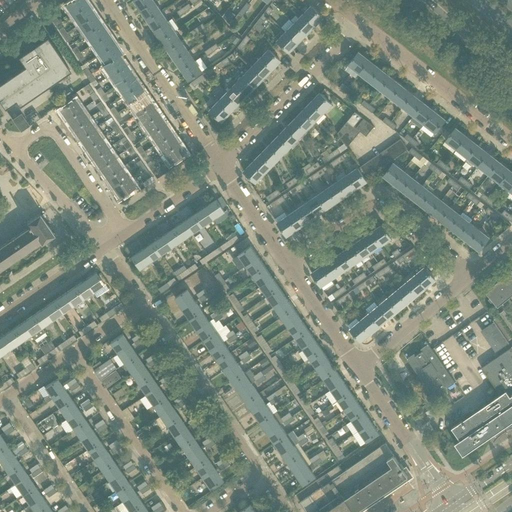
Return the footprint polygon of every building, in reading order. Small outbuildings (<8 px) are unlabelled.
[(65,5),(64,6),(71,16),(72,16),(87,5),(82,0),(72,0),(72,1),(66,5),(65,5)] [(140,10),(141,10),(153,2),(151,0),(133,0),(134,0),(135,0),(141,10),(140,10)] [(147,20),(148,20),(160,12),(153,2),(141,10),(148,20),(147,20)] [(247,3),(233,20),(236,22),(237,23),(250,6),(249,5),(247,3)] [(189,4),(183,8),(186,12),(191,8),(189,4)] [(71,16),(78,26),(94,15),(94,14),(93,15),(87,6),(87,5),(71,16)] [(303,15),(314,26),(314,25),(313,25),(321,17),(322,17),(311,6),(311,7),(312,7),(304,16),(303,15)] [(268,7),(264,12),(268,15),(272,10),(268,7)] [(183,8),(177,12),(180,16),(186,12),(183,8)] [(228,10),(222,17),(230,22),(235,16),(228,10)] [(154,30),(167,22),(160,12),(148,20),(155,29),(154,30)] [(264,12),(260,18),(264,21),(268,15),(264,12)] [(78,26),(85,36),(101,25),(101,24),(100,25),(94,15),(78,26)] [(295,24),(305,34),(313,25),(313,26),(314,26),(303,15),(303,16),(299,20),(295,24)] [(295,24),(299,20),(295,16),(291,20),(295,24)] [(51,20),(56,26),(60,23),(56,17),(51,20)] [(260,18),(253,27),(260,33),(264,27),(261,25),(264,21),(260,18)] [(167,22),(154,30),(155,30),(162,39),(161,40),(173,32),(178,28),(172,19),(167,22)] [(287,33),(295,25),(294,24),(289,19),(281,27),(286,32),(287,33)] [(202,24),(196,28),(199,32),(205,28),(202,24)] [(286,32),(286,33),(297,43),(296,42),(304,34),(305,35),(305,34),(295,24),(294,24),(295,25),(287,33),(286,32)] [(85,36),(91,45),(107,34),(100,25),(101,25),(85,36)] [(62,26),(58,29),(62,36),(66,33),(62,26)] [(191,31),(191,32),(193,36),(199,32),(196,28),(191,31)] [(168,50),(180,42),(173,32),(161,40),(162,40),(169,50),(168,50)] [(66,33),(62,36),(66,42),(71,39),(66,33)] [(297,43),(286,33),(278,42),(278,41),(277,42),(288,52),(289,51),(288,51),(296,43),(297,43)] [(91,45),(98,55),(114,44),(113,44),(107,35),(108,35),(107,34),(91,45)] [(246,35),(242,41),(246,44),(250,39),(246,35)] [(234,36),(231,41),(235,44),(239,39),(234,36)] [(46,37),(18,56),(17,57),(24,66),(0,82),(0,103),(4,109),(15,101),(18,106),(70,71),(46,37)] [(246,44),(242,41),(237,46),(242,50),(246,44)] [(175,60),(187,51),(180,42),(168,50),(169,50),(175,59),(175,60)] [(114,44),(98,55),(103,63),(104,64),(105,65),(118,56),(121,54),(120,54),(114,45),(114,44)] [(76,47),(71,50),(75,56),(80,53),(76,47)] [(261,58),(261,59),(272,69),(271,68),(279,60),(280,61),(279,60),(273,54),(272,53),(269,50),(269,51),(265,55),(262,59),(261,58)] [(182,70),(194,61),(187,51),(175,60),(176,60),(182,69),(182,70)] [(80,53),(75,56),(79,62),(84,58),(80,53)] [(349,64),(349,65),(350,64),(360,72),(359,73),(360,73),(369,61),(368,62),(358,54),(358,53),(354,57),(349,64)] [(232,54),(226,58),(227,58),(229,62),(235,58),(232,54)] [(103,67),(109,76),(125,65),(124,65),(118,56),(105,65),(103,67)] [(200,58),(194,61),(201,72),(207,68),(200,58)] [(226,58),(221,62),(224,66),(229,62),(227,58),(226,58)] [(253,67),(252,67),(263,78),(263,77),(271,69),(272,69),(261,59),(253,68),(253,67)] [(194,61),(182,70),(183,70),(189,79),(188,80),(189,80),(201,72),(194,61)] [(370,81),(371,81),(380,70),(379,70),(369,62),(369,61),(360,73),(371,81),(370,81)] [(241,62),(236,67),(241,72),(246,67),(241,62)] [(109,76),(116,86),(132,75),(131,75),(125,66),(125,65),(109,76)] [(244,76),(255,87),(255,86),(254,86),(262,77),(263,78),(252,67),(252,68),(253,68),(245,76),(244,76)] [(87,68),(82,71),(86,77),(91,74),(87,68)] [(212,68),(206,72),(207,73),(209,76),(215,72),(212,68)] [(381,90),(390,78),(390,79),(380,70),(371,81),(371,82),(371,81),(381,89),(381,90)] [(241,73),(233,82),(246,95),(247,95),(246,95),(254,86),(255,87),(244,76),(241,73)] [(91,74),(86,77),(90,83),(91,83),(95,80),(91,74)] [(116,86),(122,96),(138,85),(138,84),(138,85),(131,76),(132,75),(116,86)] [(202,75),(196,79),(199,83),(205,79),(202,75)] [(392,98),(393,98),(401,87),(390,79),(391,79),(390,78),(381,90),(382,90),(392,98)] [(227,93),(227,94),(238,104),(238,103),(246,95),(233,82),(231,81),(227,85),(232,90),(228,94),(227,93)] [(339,88),(345,92),(348,88),(343,84),(339,88)] [(122,96),(129,105),(145,94),(144,94),(138,85),(122,96)] [(100,87),(96,90),(100,96),(104,93),(100,87)] [(403,107),(412,95),(411,95),(401,87),(393,98),(403,106),(403,107)] [(348,88),(345,92),(350,97),(354,93),(348,88)] [(93,92),(89,95),(93,101),(97,98),(93,92)] [(104,93),(100,96),(104,102),(109,99),(104,93)] [(312,102),(322,113),(323,112),(322,112),(330,104),(331,104),(320,93),(320,94),(312,102)] [(129,105),(136,115),(152,104),(151,104),(145,95),(145,94),(129,105)] [(219,102),(229,112),(229,113),(230,113),(229,112),(237,104),(238,104),(227,94),(219,103),(219,102)] [(413,115),(414,115),(423,103),(422,103),(422,104),(412,96),(412,95),(403,107),(404,106),(414,114),(413,115)] [(66,120),(82,109),(75,99),(59,110),(60,110),(66,119),(66,120)] [(364,100),(361,104),(366,109),(369,105),(364,100)] [(100,102),(96,105),(100,111),(104,108),(100,102)] [(303,111),(314,121),(322,112),(322,113),(312,102),(312,103),(304,111),(303,111)] [(229,112),(219,103),(211,111),(210,111),(221,122),(221,121),(229,112)] [(414,115),(410,120),(421,128),(424,124),(434,112),(433,112),(423,104),(423,103),(414,115)] [(136,115),(142,125),(158,114),(151,105),(152,104),(136,115)] [(369,105),(366,109),(372,113),(375,109),(369,105)] [(113,107),(109,110),(113,116),(118,113),(113,107)] [(104,108),(100,111),(104,117),(108,114),(104,108)] [(73,129),(73,130),(88,119),(82,109),(66,120),(67,120),(73,129)] [(295,119),(295,120),(305,130),(306,130),(305,129),(313,121),(314,121),(303,111),(303,112),(295,120),(295,119)] [(355,112),(347,122),(354,127),(361,117),(355,112)] [(434,112),(424,124),(425,124),(425,123),(435,131),(435,132),(445,121),(444,120),(444,121),(433,113),(434,112)] [(29,126),(21,113),(12,120),(20,132),(29,126)] [(118,113),(113,116),(117,122),(122,119),(118,113)] [(142,125),(149,134),(165,124),(165,123),(164,124),(158,114),(142,125)] [(382,122),(388,126),(391,122),(386,118),(382,122)] [(79,139),(95,129),(88,119),(73,130),(74,129),(80,139),(79,139)] [(374,127),(363,119),(359,124),(370,132),(374,127)] [(287,128),(286,128),(297,139),(297,138),(305,129),(305,130),(295,120),(287,129),(287,128)] [(113,121),(109,124),(113,130),(117,127),(113,121)] [(347,122),(344,126),(357,136),(360,132),(356,128),(354,127),(347,122)] [(391,122),(388,126),(394,130),(397,126),(391,122)] [(149,134),(156,144),(172,133),(171,133),(165,124),(149,134)] [(370,132),(359,124),(356,128),(360,132),(366,136),(370,132)] [(127,126),(122,129),(126,135),(131,132),(127,126)] [(344,126),(341,130),(353,140),(357,136),(344,126)] [(117,127),(113,130),(117,136),(121,133),(117,127)] [(278,137),(289,147),(288,146),(296,138),(297,139),(286,128),(286,129),(287,129),(279,137),(278,137)] [(86,149),(102,138),(95,129),(79,139),(80,139),(86,148),(86,149)] [(446,140),(443,144),(454,153),(456,149),(466,137),(465,137),(465,138),(455,130),(455,129),(449,137),(446,140)] [(353,140),(341,130),(337,134),(347,147),(353,140)] [(131,132),(126,135),(130,141),(135,138),(131,132)] [(164,153),(178,143),(171,134),(172,134),(172,133),(156,144),(162,154),(164,153)] [(407,134),(404,138),(410,143),(413,139),(407,134)] [(270,145),(269,146),(280,156),(280,155),(288,147),(288,148),(289,147),(278,137),(278,138),(270,146),(270,145)] [(466,137),(456,149),(457,149),(468,157),(476,146),(465,138),(466,137)] [(92,158),(93,159),(108,148),(102,138),(86,149),(87,149),(93,158),(92,158)] [(400,139),(395,143),(402,153),(407,150),(400,139)] [(413,139),(410,143),(415,147),(418,143),(413,139)] [(127,141),(122,144),(126,150),(131,147),(127,141)] [(164,153),(162,154),(169,164),(170,163),(185,153),(185,152),(184,153),(178,144),(178,143),(164,153)] [(395,143),(390,146),(397,156),(402,153),(395,143)] [(140,146),(136,149),(140,155),(144,152),(140,146)] [(261,154),(261,155),(271,164),(280,156),(269,146),(270,146),(262,155),(261,154)] [(390,146),(385,150),(392,160),(397,156),(390,146)] [(468,157),(464,161),(472,167),(475,163),(478,165),(478,166),(487,154),(486,154),(476,146),(477,146),(476,146),(468,157)] [(131,147),(126,150),(130,156),(135,153),(131,147)] [(99,168),(115,158),(108,148),(93,159),(94,158),(100,168),(99,168)] [(337,148),(332,152),(335,157),(340,153),(340,152),(337,148)] [(408,152),(414,156),(417,152),(411,148),(408,152)] [(385,150),(380,153),(387,163),(392,160),(385,150)] [(144,152),(140,155),(144,161),(148,158),(144,152)] [(332,152),(326,156),(328,160),(329,161),(335,157),(332,152)] [(417,152),(414,156),(420,161),(423,157),(417,152)] [(380,153),(375,156),(382,167),(387,163),(380,153)] [(487,154),(478,166),(479,166),(489,174),(498,163),(498,162),(497,163),(487,155),(488,154),(487,154)] [(253,163),(263,173),(271,164),(261,155),(253,163)] [(375,156),(370,160),(377,170),(382,167),(375,156)] [(106,178),(122,167),(115,158),(99,168),(99,169),(100,168),(106,177),(106,178)] [(339,163),(336,159),(330,163),(333,167),(339,163)] [(436,164),(442,168),(445,164),(440,159),(436,164)] [(136,163),(140,169),(144,166),(140,160),(136,163)] [(370,160),(365,163),(372,174),(377,170),(370,160)] [(147,165),(154,175),(158,172),(151,162),(147,165)] [(263,173),(253,163),(253,164),(245,172),(244,172),(255,183),(255,182),(255,181),(263,173)] [(372,174),(365,163),(360,167),(367,177),(372,174)] [(393,183),(402,171),(401,172),(393,165),(393,164),(392,163),(383,175),(384,176),(384,175),(393,182),(393,183)] [(428,167),(433,171),(436,167),(431,163),(428,167)] [(498,163),(489,174),(489,175),(490,174),(500,182),(499,183),(500,183),(509,171),(508,171),(498,163)] [(445,164),(442,168),(447,172),(451,168),(445,164)] [(144,166),(140,169),(147,180),(151,177),(144,166)] [(304,167),(300,170),(304,177),(314,170),(311,166),(306,170),(304,167)] [(112,187),(113,188),(127,178),(128,177),(122,167),(106,178),(107,178),(113,187),(112,187)] [(436,167),(433,171),(439,176),(442,172),(436,167)] [(348,175),(347,175),(356,187),(355,187),(365,180),(365,181),(366,181),(357,168),(357,169),(348,176),(348,175)] [(402,190),(403,190),(412,179),(412,178),(411,179),(402,172),(402,171),(393,183),(394,182),(403,190),(402,190)] [(509,171),(500,183),(500,182),(511,190),(510,191),(511,189),(511,174),(509,172),(509,171)] [(319,177),(316,173),(310,177),(313,181),(319,177)] [(338,182),(337,182),(346,194),(345,193),(355,187),(355,188),(356,187),(347,175),(347,176),(338,182)] [(458,180),(463,185),(467,180),(461,176),(458,180)] [(0,202),(21,189),(17,183),(11,186),(5,177),(0,179),(0,202)] [(127,178),(113,188),(120,197),(119,197),(119,198),(133,188),(135,187),(128,177),(127,178)] [(447,182),(452,186),(455,182),(450,178),(447,182)] [(412,198),(421,187),(421,186),(412,179),(403,190),(403,191),(403,190),(412,197),(412,198)] [(467,180),(463,185),(469,189),(472,185),(467,180)] [(328,189),(327,189),(336,201),(336,200),(345,194),(345,195),(346,194),(337,182),(337,183),(328,189)] [(421,187),(412,198),(413,197),(422,204),(421,205),(422,205),(430,194),(431,193),(434,190),(424,182),(421,186),(421,187)] [(455,182),(452,186),(458,191),(461,187),(455,182)] [(299,190),(296,186),(290,190),(293,194),(299,190)] [(277,189),(272,193),(274,197),(280,193),(277,189)] [(318,196),(317,196),(326,208),(325,207),(335,201),(336,201),(327,189),(327,190),(318,196)] [(266,197),(269,201),(274,197),(272,193),(266,197)] [(431,212),(431,213),(440,201),(431,194),(431,193),(430,194),(422,205),(423,205),(431,212)] [(466,197),(471,201),(474,197),(469,193),(466,197)] [(479,197),(485,202),(488,197),(483,193),(479,197)] [(308,202),(307,203),(316,215),(316,214),(325,208),(326,208),(317,196),(317,197),(308,203),(308,202)] [(471,201),(468,205),(470,206),(471,207),(474,203),(477,205),(480,201),(474,197),(471,201)] [(488,197),(485,202),(491,206),(494,202),(488,197)] [(216,200),(206,207),(215,221),(226,213),(216,200)] [(279,204),(276,200),(270,204),(273,208),(279,204)] [(440,220),(441,220),(450,208),(449,208),(440,201),(441,201),(440,201),(431,213),(432,212),(441,219),(440,220)] [(298,209),(297,209),(306,222),(305,221),(315,214),(316,215),(307,203),(298,210),(298,209)] [(206,207),(194,214),(204,228),(215,221),(206,207)] [(485,212),(490,216),(493,211),(488,207),(485,212)] [(450,227),(460,215),(459,215),(459,216),(450,209),(450,208),(441,220),(442,220),(451,226),(450,227)] [(287,216),(296,229),(295,228),(305,221),(306,222),(297,209),(297,210),(298,210),(288,217),(287,216)] [(501,214),(506,218),(510,214),(504,210),(501,214)] [(493,211),(490,216),(496,220),(499,216),(493,211)] [(226,213),(215,221),(217,224),(218,225),(230,216),(228,212),(226,213)] [(28,228),(0,247),(0,270),(40,243),(41,244),(54,235),(39,213),(26,222),(28,226),(27,227),(28,228)] [(194,214),(184,222),(193,235),(204,228),(194,214)] [(460,235),(469,223),(468,223),(459,216),(460,216),(460,215),(450,227),(451,228),(451,227),(460,234),(460,235)] [(296,229),(287,216),(287,217),(278,224),(278,223),(277,223),(286,236),(286,235),(295,228),(296,229)] [(217,224),(215,221),(204,228),(206,232),(217,224)] [(184,222),(174,228),(183,242),(193,235),(184,222)] [(469,242),(479,230),(478,230),(478,231),(469,224),(469,223),(460,235),(461,234),(469,241),(469,242)] [(372,232),(380,245),(380,244),(389,237),(390,238),(382,225),(381,225),(382,226),(372,233),(372,232)] [(174,228),(163,236),(172,250),(183,242),(174,228)] [(206,232),(204,228),(193,235),(196,240),(207,233),(206,232)] [(479,230),(469,242),(470,242),(479,249),(479,250),(489,238),(488,237),(487,238),(478,231),(479,230)] [(362,239),(370,251),(379,244),(380,245),(372,232),(371,233),(372,233),(362,240),(362,239)] [(163,236),(153,243),(162,257),(172,250),(163,236)] [(236,236),(229,241),(231,244),(239,239),(236,236)] [(352,246),(360,258),(360,257),(369,251),(370,252),(370,251),(362,239),(362,240),(352,246)] [(229,241),(221,246),(223,250),(231,244),(229,241)] [(153,243),(142,250),(151,264),(162,257),(153,243)] [(238,255),(245,265),(258,257),(251,246),(238,255)] [(342,253),(350,265),(351,265),(350,264),(359,258),(360,259),(360,258),(352,246),(352,247),(343,253),(342,253)] [(414,247),(402,256),(405,260),(407,262),(418,254),(414,247)] [(392,253),(394,257),(400,253),(398,249),(392,253)] [(151,264),(142,250),(132,257),(141,271),(151,264)] [(215,251),(207,256),(209,259),(217,254),(215,251)] [(332,260),(340,272),(341,272),(340,271),(350,265),(342,253),(342,254),(333,260),(332,260)] [(245,265),(238,255),(232,260),(239,270),(245,265)] [(207,256),(200,261),(202,264),(209,259),(207,256)] [(402,256),(396,260),(399,264),(402,262),(405,260),(402,256)] [(245,265),(252,276),(265,267),(258,257),(245,265)] [(383,258),(378,262),(381,267),(386,263),(383,258)] [(322,266),(322,267),(330,279),(330,278),(339,272),(340,272),(332,260),(331,260),(332,261),(323,267),(322,266)] [(381,267),(378,262),(372,266),(375,271),(381,267)] [(192,266),(186,270),(189,273),(196,268),(197,267),(195,264),(194,265),(192,266)] [(388,265),(382,269),(385,274),(391,269),(388,265)] [(252,276),(259,286),(272,278),(265,267),(252,276)] [(312,273),(312,274),(320,286),(321,286),(324,290),(333,283),(330,279),(322,267),(313,274),(312,273)] [(416,275),(425,287),(425,286),(434,279),(435,279),(425,267),(424,268),(425,268),(416,276),(416,275)] [(180,268),(174,272),(179,280),(189,273),(186,270),(183,272),(180,268)] [(382,269),(376,273),(379,277),(385,274),(382,269)] [(488,299),(494,306),(496,304),(498,307),(511,294),(511,269),(485,292),(490,298),(488,299)] [(96,272),(85,279),(93,291),(104,284),(96,272)] [(214,276),(219,283),(224,280),(218,272),(214,276)] [(364,272),(358,276),(361,280),(366,276),(364,272)] [(406,283),(416,294),(415,294),(424,286),(425,287),(416,275),(415,276),(416,276),(407,284),(406,283)] [(361,280),(358,276),(352,280),(355,284),(361,280)] [(368,279),(360,284),(363,288),(371,283),(375,280),(372,276),(368,279)] [(174,278),(165,284),(167,288),(176,282),(174,278)] [(259,286),(267,297),(279,288),(272,278),(259,286)] [(85,279),(74,287),(83,299),(93,291),(85,279)] [(224,280),(219,283),(225,291),(230,288),(224,280)] [(397,291),(406,302),(407,302),(406,301),(415,294),(415,295),(416,294),(406,283),(406,284),(398,291),(397,291)] [(344,286),(338,290),(341,294),(347,290),(344,286)] [(74,287),(64,294),(72,306),(83,299),(74,287)] [(267,297),(274,307),(286,298),(279,288),(267,297)] [(204,289),(196,294),(198,298),(206,292),(204,289)] [(175,298),(182,309),(195,300),(187,290),(175,298)] [(338,290),(332,294),(327,297),(330,301),(341,294),(338,290)] [(388,298),(388,299),(397,310),(397,309),(406,302),(406,303),(406,302),(397,291),(397,292),(388,299),(388,298)] [(206,292),(198,298),(201,302),(209,296),(206,292)] [(233,293),(229,296),(234,304),(238,301),(233,293)] [(349,293),(342,297),(345,301),(351,297),(349,293)] [(64,294),(54,301),(62,313),(72,306),(64,294)] [(342,297),(332,304),(336,309),(340,306),(339,305),(345,301),(342,297)] [(274,307),(281,318),(294,309),(286,298),(274,307)] [(378,306),(388,318),(387,317),(396,310),(397,310),(388,299),(387,299),(388,299),(379,307),(378,306)] [(182,309),(189,319),(202,311),(195,300),(182,309)] [(54,301),(43,308),(52,320),(62,313),(54,301)] [(238,301),(234,304),(239,312),(240,311),(241,311),(243,309),(238,301)] [(117,306),(107,312),(110,316),(119,310),(117,306)] [(369,314),(379,326),(379,325),(378,325),(387,317),(387,318),(388,318),(378,306),(378,307),(370,315),(369,314)] [(43,308),(33,315),(41,327),(52,320),(43,308)] [(281,318),(288,328),(300,319),(294,309),(281,318)] [(218,310),(210,315),(213,318),(220,313),(218,310)] [(511,322),(504,310),(500,313),(511,331),(511,322)] [(189,319),(196,329),(209,321),(202,311),(189,319)] [(110,316),(107,312),(99,318),(101,322),(110,316)] [(220,313),(213,318),(213,319),(216,322),(219,320),(223,317),(220,313)] [(247,314),(243,317),(248,325),(252,322),(247,314)] [(360,322),(369,333),(378,325),(378,326),(379,326),(369,314),(369,315),(360,322)] [(33,315),(23,322),(31,334),(35,340),(45,332),(41,327),(33,315)] [(209,321),(196,329),(204,340),(216,332),(223,327),(219,320),(216,322),(213,319),(209,322),(209,321)] [(288,328),(295,339),(308,330),(300,319),(288,328)] [(94,321),(87,326),(89,330),(96,325),(94,321)] [(23,322),(12,329),(21,341),(31,334),(23,322)] [(242,322),(236,326),(239,331),(245,327),(242,322)] [(252,322),(248,325),(253,333),(254,332),(258,330),(252,322)] [(369,333),(360,322),(359,322),(360,323),(351,330),(350,329),(350,330),(360,341),(360,340),(369,333),(369,334),(369,333)] [(505,339),(494,322),(482,330),(494,347),(505,339)] [(216,332),(204,340),(211,350),(223,342),(227,339),(225,336),(230,332),(226,326),(226,325),(223,327),(216,332)] [(89,330),(87,326),(78,332),(81,336),(89,330)] [(12,329),(2,336),(10,348),(21,341),(12,329)] [(230,332),(225,336),(227,339),(235,334),(233,330),(230,332)] [(295,339),(303,350),(315,341),(308,330),(295,339)] [(131,339),(134,342),(142,337),(139,333),(131,339)] [(110,343),(117,353),(129,345),(122,334),(110,343)] [(235,334),(227,339),(230,343),(238,337),(235,334)] [(261,335),(257,338),(262,345),(266,343),(261,335)] [(2,336),(0,337),(0,355),(10,348),(2,336)] [(73,336),(66,341),(68,344),(76,339),(73,336)] [(142,337),(134,342),(136,346),(144,341),(142,337)] [(252,338),(248,342),(251,347),(256,343),(252,338)] [(68,344),(66,341),(57,346),(60,350),(68,344)] [(303,350),(310,360),(322,351),(315,341),(303,350)] [(433,397),(441,392),(439,390),(446,385),(447,388),(454,383),(456,386),(457,386),(426,341),(425,341),(427,344),(420,349),(422,351),(416,356),(414,353),(406,359),(433,397)] [(211,350),(218,361),(230,352),(223,342),(211,350)] [(266,343),(262,345),(268,353),(272,350),(266,343)] [(117,353),(124,364),(136,355),(129,345),(117,353)] [(504,429),(506,428),(506,426),(511,421),(511,347),(511,346),(510,347),(511,347),(482,367),(481,367),(500,395),(486,405),(486,404),(451,428),(459,441),(455,444),(462,456),(492,435),(493,437),(491,439),(492,439),(494,436),(496,434),(499,432),(501,431),(504,429)] [(52,350),(45,355),(48,359),(55,354),(52,350)] [(238,356),(241,360),(249,355),(246,351),(238,356)] [(322,351),(310,360),(312,364),(313,365),(317,370),(329,361),(322,351)] [(218,361),(225,371),(237,363),(230,352),(218,361)] [(145,360),(148,363),(156,357),(153,354),(145,360)] [(48,359),(45,355),(37,360),(39,364),(48,359)] [(124,364),(131,374),(143,366),(136,355),(124,364)] [(249,355),(241,360),(244,364),(252,359),(249,355)] [(275,355),(271,358),(277,367),(281,364),(275,355)] [(156,357),(148,363),(150,367),(159,361),(156,357)] [(266,358),(261,362),(264,366),(269,362),(266,358)] [(108,359),(102,364),(109,374),(111,373),(114,370),(115,370),(108,359)] [(329,361),(317,370),(319,374),(320,376),(324,381),(337,372),(329,361)] [(99,362),(91,367),(93,370),(101,364),(99,362)] [(225,371),(232,382),(245,373),(237,363),(225,371)] [(32,364),(24,369),(27,373),(35,367),(32,364)] [(102,364),(93,370),(100,380),(109,374),(102,364)] [(281,364),(277,367),(282,374),(286,371),(282,366),(281,364)] [(253,377),(252,377),(255,381),(256,381),(263,376),(274,369),(271,365),(261,372),(260,371),(254,375),(253,377)] [(131,374),(138,385),(151,376),(143,366),(131,374)] [(27,373),(24,369),(16,374),(19,378),(27,373)] [(245,373),(232,382),(239,392),(252,384),(252,383),(255,381),(252,377),(253,377),(254,375),(250,369),(245,373)] [(120,377),(114,370),(111,373),(116,380),(120,377)] [(324,381),(331,391),(344,382),(337,372),(324,381)] [(109,374),(100,380),(105,388),(116,380),(111,373),(109,374)] [(167,375),(159,380),(162,384),(170,378),(167,375)] [(138,385),(146,395),(158,387),(151,376),(138,385)] [(263,376),(256,381),(258,384),(266,379),(263,376)] [(285,379),(291,388),(295,385),(289,376),(285,379)] [(11,378),(4,383),(6,387),(14,382),(11,378)] [(66,384),(68,387),(76,381),(74,378),(66,384)] [(170,378),(162,384),(164,387),(172,382),(170,378)] [(44,397),(43,398),(46,402),(47,402),(52,398),(64,390),(57,379),(45,387),(49,394),(44,397)] [(76,381),(68,387),(71,391),(79,386),(76,381)] [(331,391),(338,401),(351,393),(344,382),(331,391)] [(239,392),(247,403),(259,394),(252,384),(239,392)] [(295,385),(291,388),(296,394),(300,392),(295,385)] [(146,395),(153,405),(165,397),(158,387),(146,395)] [(111,395),(115,401),(126,394),(122,388),(111,395)] [(52,398),(59,408),(71,400),(64,390),(52,398)] [(275,392),(267,397),(270,402),(278,397),(275,392)] [(338,401),(345,412),(358,403),(351,393),(338,401)] [(247,403),(254,413),(266,405),(259,394),(247,403)] [(174,401),(176,405),(184,399),(182,395),(174,401)] [(299,399),(305,408),(309,405),(303,396),(299,399)] [(153,405),(160,416),(172,407),(165,397),(153,405)] [(278,397),(270,402),(272,405),(280,399),(278,397)] [(80,404),(82,408),(90,402),(88,399),(80,404)] [(184,399),(176,405),(179,408),(187,403),(184,399)] [(59,408),(66,419),(78,411),(71,400),(59,408)] [(90,402),(82,408),(85,411),(93,406),(90,402)] [(345,412),(352,422),(365,414),(358,403),(345,412)] [(254,413),(261,423),(273,415),(266,405),(254,413)] [(309,405),(305,408),(310,415),(314,412),(309,405)] [(160,416),(167,426),(179,418),(172,407),(160,416)] [(126,408),(121,412),(128,422),(134,419),(126,408)] [(425,412),(430,420),(435,416),(432,412),(430,409),(425,412)] [(66,419),(59,424),(66,434),(73,429),(85,421),(78,411),(66,419)] [(46,422),(48,421),(51,426),(60,422),(55,412),(44,418),(46,422)] [(289,413),(281,418),(284,423),(292,417),(289,413)] [(352,422),(359,432),(372,424),(365,414),(352,422)] [(261,423),(268,434),(280,425),(273,415),(261,423)] [(188,422),(190,425),(198,420),(196,416),(188,422)] [(292,417),(284,423),(286,426),(294,420),(292,417)] [(314,420),(320,429),(324,427),(318,417),(314,420)] [(167,426),(174,437),(186,428),(179,418),(167,426)] [(94,425),(97,428),(105,423),(102,419),(94,425)] [(198,420),(190,425),(193,429),(201,423),(198,420)] [(73,429),(80,440),(92,431),(85,421),(73,429)] [(1,428),(3,431),(11,426),(9,423),(1,428)] [(105,423),(97,428),(99,432),(107,427),(105,423)] [(372,424),(359,432),(366,442),(379,434),(372,424)] [(268,434),(275,444),(288,436),(287,435),(280,425),(268,434)] [(11,426),(3,431),(6,436),(14,430),(11,426)] [(324,427),(320,429),(324,436),(328,433),(324,427)] [(174,437),(181,447),(193,439),(186,428),(174,437)] [(80,440),(88,450),(100,442),(92,431),(80,440)] [(288,436),(275,444),(282,455),(295,446),(299,444),(295,439),(297,438),(292,431),(287,435),(288,436)] [(295,439),(299,444),(306,438),(303,433),(297,438),(295,439)] [(202,442),(204,446),(212,441),(210,437),(202,442)] [(328,441),(334,450),(338,447),(332,438),(328,441)] [(181,447),(188,457),(200,449),(193,439),(181,447)] [(108,445),(111,449),(119,444),(116,440),(108,445)] [(212,441),(204,446),(207,449),(215,444),(212,441)] [(88,450),(95,460),(107,452),(100,442),(88,450)] [(15,449),(17,452),(25,447),(23,443),(15,449)] [(385,443),(343,472),(365,505),(408,476),(385,443)] [(119,444),(111,449),(113,453),(121,447),(119,444)] [(295,446),(282,455),(290,465),(302,457),(306,454),(300,446),(299,444),(295,446)] [(0,448),(0,464),(1,464),(1,463),(13,455),(6,445),(0,448)] [(25,447),(17,452),(20,456),(28,451),(25,447)] [(338,447),(334,450),(339,456),(342,454),(338,447)] [(188,457),(195,468),(207,459),(200,449),(188,457)] [(302,457),(290,465),(297,476),(309,467),(308,466),(325,454),(323,451),(317,455),(317,454),(309,460),(306,454),(302,457)] [(95,460),(102,471),(114,462),(107,452),(95,460)] [(309,467),(297,476),(303,485),(312,480),(315,477),(311,471),(314,467),(322,461),(327,457),(325,454),(308,466),(309,467)] [(1,464),(8,474),(20,465),(13,455),(1,463),(1,464)] [(216,463),(219,467),(227,461),(224,457),(216,463)] [(64,466),(71,476),(80,469),(77,464),(78,463),(75,459),(64,466)] [(195,468),(202,478),(215,470),(207,459),(195,468)] [(122,466),(125,470),(133,464),(131,461),(122,466)] [(227,461),(219,467),(221,470),(229,465),(227,461)] [(102,471),(109,481),(121,473),(114,462),(102,471)] [(29,469),(31,473),(39,467),(37,464),(29,469)] [(133,464),(125,470),(128,474),(136,468),(133,464)] [(8,474),(15,484),(27,476),(20,465),(8,474)] [(338,465),(323,476),(347,511),(354,511),(365,505),(343,472),(338,465)] [(39,467),(31,473),(34,477),(42,471),(39,467)] [(215,470),(202,478),(210,489),(222,480),(215,470)] [(109,481),(116,492),(128,483),(121,473),(109,481)] [(15,484),(22,494),(34,486),(27,476),(15,484)] [(321,487),(312,493),(324,511),(347,511),(323,476),(316,480),(321,487)] [(137,487),(139,491),(147,485),(145,481),(137,487)] [(116,492),(123,502),(135,494),(128,483),(116,492)] [(43,490),(46,494),(54,488),(51,485),(43,490)] [(147,485),(139,491),(142,494),(150,489),(147,485)] [(22,494),(29,505),(41,497),(34,486),(22,494)] [(54,488),(46,494),(48,497),(56,492),(54,488)] [(324,511),(312,493),(299,502),(306,511),(324,511)] [(123,502),(129,511),(130,511),(142,504),(135,494),(123,502)] [(29,505),(34,511),(41,511),(48,507),(41,497),(29,505)] [(151,507),(154,511),(162,506),(159,502),(151,507)]
